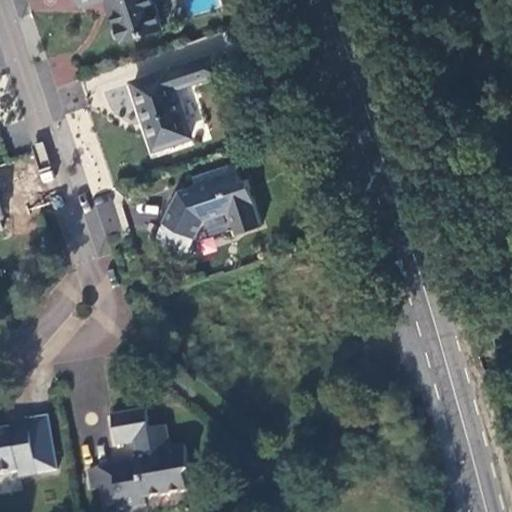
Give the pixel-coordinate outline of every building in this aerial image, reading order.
[(162,27),(152,0),(80,0),(83,5),(99,0),(110,0),(119,26),(115,27),(113,30),(115,37),(119,39),(122,38),(123,41),(162,27)] [(213,55),(134,83),(154,149),(192,136),(178,88),(220,76),(213,55)] [(261,226),(246,180),(240,182),(234,165),(205,174),(208,184),(197,187),(180,193),(166,224),(195,239),(204,221),(225,214),(227,217),(230,217),(236,234),(261,226)] [(197,176),(197,187),(208,184),(205,174),(197,176)] [(94,240),(122,230),(111,201),(84,211),(94,240)] [(214,226),(204,221),(195,239),(206,244),(214,226)] [(149,409),(114,415),(119,445),(135,442),(141,446),(137,454),(139,463),(101,470),(104,490),(107,511),(112,511),(147,507),(146,498),(190,490),(188,476),(192,470),(188,446),(173,447),(170,426),(152,429),(149,409)] [(41,475),(31,420),(13,423),(14,429),(0,431),(0,476),(22,473),(23,478),(41,475)] [(95,491),(104,490),(101,470),(91,472),(95,491)]
